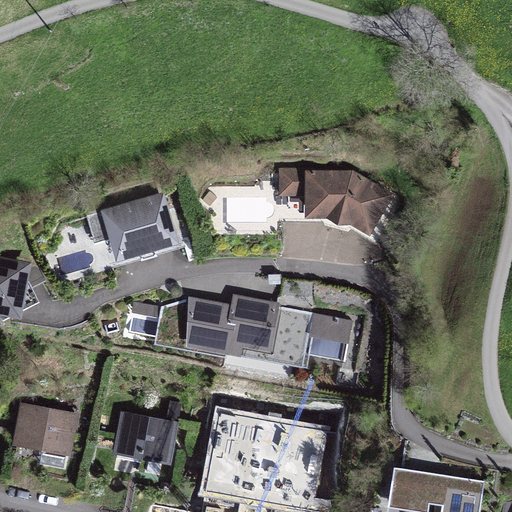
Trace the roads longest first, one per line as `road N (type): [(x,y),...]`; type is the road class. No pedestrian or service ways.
road 1 (residential): [(511,456),(432,439),(406,420),(388,286),(358,274),(265,262),(185,269),(76,308),(49,305)]
road 2 (residential): [(294,0),(402,24),(494,88),(511,124)]
road 3 (residential): [(511,208),(493,325),(493,363),(511,422)]
